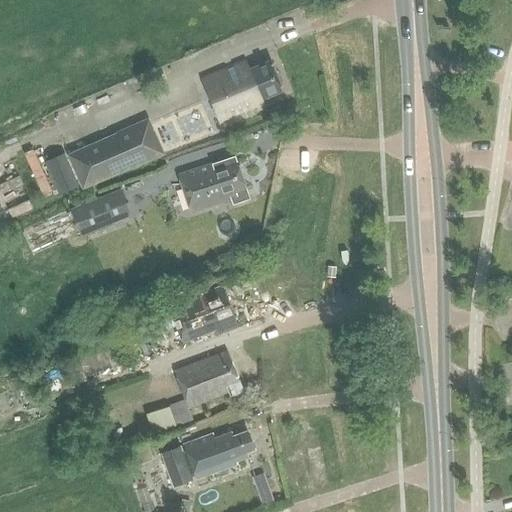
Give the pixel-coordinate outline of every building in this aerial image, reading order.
[(246,62),(201,80),(219,125),(264,108),(261,100),(281,92),(269,62),(249,70),(246,62)] [(162,155),(147,120),(66,155),(81,190),(162,155)] [(248,198),(234,157),(180,176),(192,212),(232,199),(233,203),(248,198)] [(131,215),(120,188),(70,208),(81,235),(131,215)] [(214,336),(236,328),(220,287),(167,308),(181,344),(212,332),(214,336)] [(168,406),(175,427),(190,421),(185,408),(226,393),(227,397),(240,392),(224,351),(171,371),(183,401),(168,406)] [(62,363),(36,373),(47,405),(73,396),(62,363)] [(211,435),(182,446),(160,454),(173,488),(235,465),(234,462),(246,458),(245,454),(253,451),(246,432),(231,438),(229,434),(213,440),(211,435)] [(256,475),(264,504),(277,500),(268,471),(256,475)] [(163,511),(158,491),(143,496),(147,511),(163,511)]
